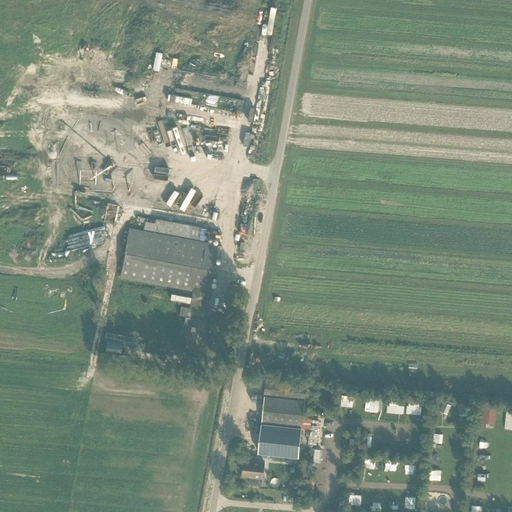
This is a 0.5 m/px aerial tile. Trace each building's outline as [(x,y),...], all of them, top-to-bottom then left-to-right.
[(201,153),(201,145),(183,144),(183,134),(172,134),(171,152),(201,153)] [(206,158),(233,159),(233,144),(206,143),(206,158)] [(213,219),(219,180),(203,177),(203,178),(194,176),(193,182),(171,179),(172,173),(164,171),(163,178),(152,176),(146,209),(213,219)] [(207,320),(202,319),(217,244),(188,239),(191,225),(145,217),(143,230),(129,228),(119,277),(193,290),(189,308),(187,307),(183,324),(189,325),(186,339),(195,341),(194,348),(204,350),(206,336),(204,336),(207,320)] [(301,378),(302,369),(283,367),(282,376),(301,378)] [(264,396),(262,422),(302,426),(304,400),(270,396),(304,399),(306,385),(266,381),(265,395),(267,395),(267,396),(264,396)] [(367,412),(379,412),(379,399),(367,398),(367,412)] [(388,414),(404,414),(404,405),(388,405),(388,414)] [(407,405),(407,414),(422,414),(421,405),(407,405)] [(319,420),(311,419),(308,443),(316,444),(319,420)] [(261,427),(258,453),(298,457),(301,428),(261,424),(261,427)] [(245,460),(243,475),(250,475),(249,484),(262,485),(262,477),(264,462),(245,460)] [(309,465),(298,464),(296,476),(308,477),(309,465)]
